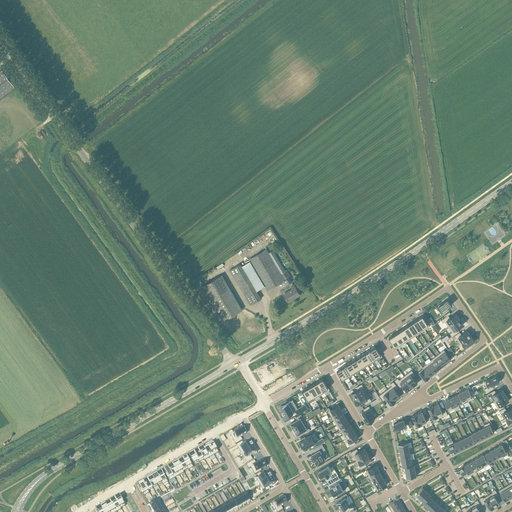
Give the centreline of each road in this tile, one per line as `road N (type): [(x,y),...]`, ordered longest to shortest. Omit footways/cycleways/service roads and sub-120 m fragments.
road 1 (unclassified): [(233,364),(0,36)]
road 2 (secondary): [(239,361),(511,182)]
road 3 (residential): [(423,388),(484,340),(449,289),(326,366)]
road 4 (secondary): [(16,511),(52,470),(233,364)]
road 5 (residential): [(242,416),(128,482)]
road 6 (unclassified): [(326,511),(263,404)]
